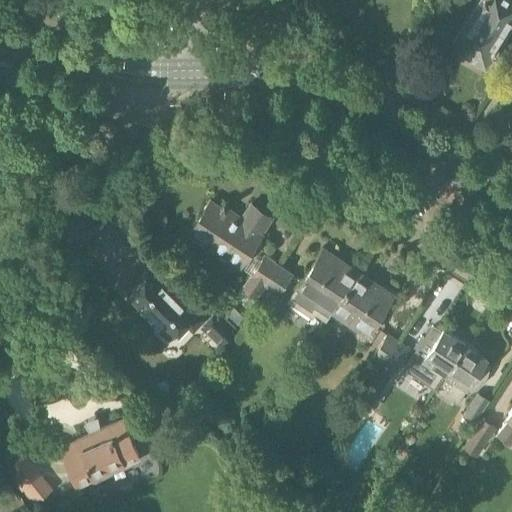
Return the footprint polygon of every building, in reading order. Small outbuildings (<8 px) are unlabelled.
[(511,0),(478,0),(452,43),(485,64),(511,19),(511,0)] [(187,232),(240,267),(263,232),(273,216),(251,202),(242,216),(223,204),(222,206),(210,198),(187,232)] [(331,313),(359,271),(323,247),(295,290),(331,313)] [(264,286),(278,263),(265,254),(242,288),(256,297),(264,286)] [(292,272),(278,263),(264,286),(277,295),(292,272)] [(162,284),(164,281),(147,265),(137,275),(144,282),(130,296),(142,308),(140,310),(159,329),(161,327),(173,339),(186,325),(194,332),(204,321),(176,293),(173,296),(162,284)] [(394,294),(360,272),(359,271),(331,313),(345,322),(343,326),(364,340),(394,294)] [(236,325),(243,315),(230,302),(222,312),(236,325)] [(236,325),(222,312),(218,308),(203,324),(222,341),(236,325)] [(438,383),(465,342),(443,327),(422,359),(424,361),(418,369),(438,383)] [(399,340),(398,339),(388,333),(373,356),(383,363),(399,340)] [(399,340),(383,363),(394,370),(409,347),(399,340)] [(465,342),(438,383),(451,391),(457,382),(466,388),(487,356),(465,342)] [(371,375),(377,366),(370,362),(364,371),(371,375)] [(383,363),(354,406),(365,414),(370,406),(375,409),(384,395),(380,392),(394,370),(383,363)] [(474,423),(489,400),(478,392),(462,415),(474,423)] [(116,399),(119,410),(141,405),(138,394),(116,399)] [(511,441),(511,406),(506,416),(496,431),(510,441),(511,441)] [(122,418),(91,432),(60,445),(68,463),(53,469),(57,478),(71,472),(76,483),(93,476),(95,479),(140,460),(138,455),(122,418)] [(482,418),(463,447),(476,456),(496,426),(482,418)] [(0,507),(2,511),(16,511),(27,506),(20,495),(17,497),(9,482),(0,487),(0,507)] [(385,499),(398,511),(412,511),(415,509),(412,506),(394,490),(385,499)]
